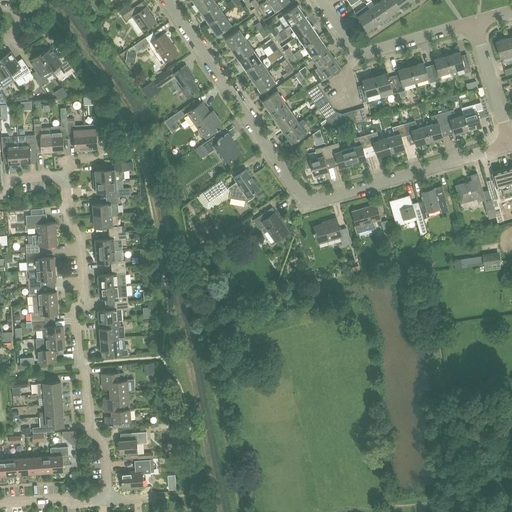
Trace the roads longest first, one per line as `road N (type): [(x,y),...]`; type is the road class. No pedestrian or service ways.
road 1 (residential): [(165,0),(308,200),(508,145)]
road 2 (residential): [(100,494),(107,487),(103,443),(90,431),(73,308),(84,296),(79,233),(67,222),(58,181)]
road 3 (residential): [(319,0),(363,53),(473,22)]
road 4 (residential): [(508,145),(473,22)]
